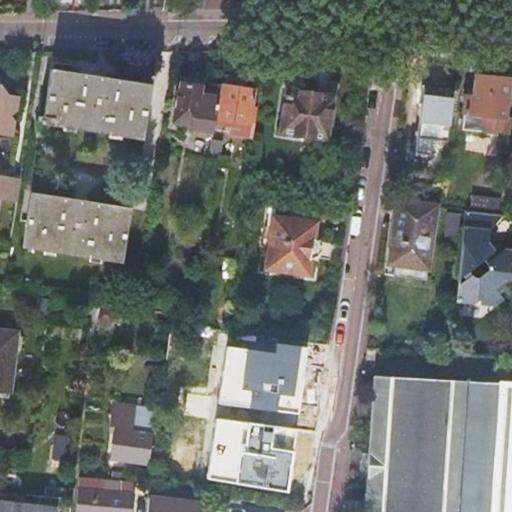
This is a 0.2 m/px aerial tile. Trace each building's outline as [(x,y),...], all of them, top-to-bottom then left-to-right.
[(38,118),(38,122),(42,123),(42,126),(140,141),(148,87),(50,71),(43,118),(38,118)] [(467,97),(463,131),(510,136),(511,118),(506,117),(510,81),(494,79),(477,77),(474,98),(467,97)] [(0,78),(0,135),(13,138),(15,123),(10,117),(16,113),(19,97),(6,95),(0,86),(0,81),(0,78)] [(214,125),(218,99),(201,96),(203,84),(192,82),(182,81),(180,94),(179,93),(174,124),(195,127),(193,134),(198,136),(202,137),(208,137),(212,136),(214,125)] [(255,115),(258,99),(253,98),(254,92),(238,89),(223,87),(218,122),(248,126),(250,115),(255,115)] [(285,92),(279,134),(327,141),(333,98),(309,95),(285,92)] [(212,136),(210,151),(217,151),(221,126),(214,125),(212,136)] [(0,210),(2,201),(18,203),(21,180),(0,176),(0,210)] [(32,195),(24,249),(122,264),(130,210),(32,195)] [(399,203),(391,265),(428,270),(436,208),(399,203)] [(503,217),(465,212),(464,229),(490,232),(503,217)] [(273,228),(271,240),(267,270),(309,275),(311,260),(314,260),(317,259),(320,257),(322,255),(323,252),(323,248),(322,245),(320,243),(317,241),(314,240),(316,225),(274,219),(273,228)] [(264,239),(271,240),(273,228),(265,227),(264,239)] [(464,229),(456,306),(474,308),(480,303),(482,306),(482,308),(494,309),(500,250),(499,250),(497,255),(489,252),(489,242),(490,232),(464,229)] [(500,250),(494,309),(497,310),(505,303),(500,296),(496,292),(506,284),(511,284),(511,251),(507,251),(504,254),(501,250),(500,250)] [(0,331),(0,392),(10,394),(17,333),(0,331)] [(377,363),(378,351),(368,350),(366,362),(377,363)] [(200,372),(190,433),(230,440),(234,437),(237,417),(242,418),(248,380),(226,376),(228,365),(218,364),(216,374),(200,372)] [(511,511),(511,384),(376,376),(371,458),(364,458),(363,482),(369,483),(367,511),(511,511)] [(116,429),(112,461),(148,466),(152,434),(135,432),(136,424),(125,423),(124,430),(116,429)] [(129,483),(104,481),(81,478),(79,491),(76,511),(131,511),(133,491),(129,490),(129,483)] [(198,511),(199,507),(150,500),(148,511),(198,511)]
